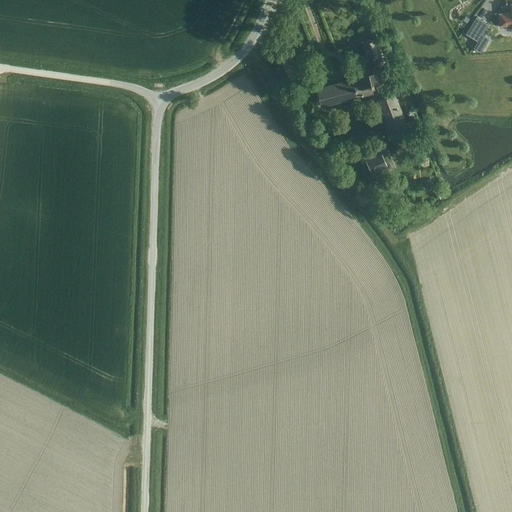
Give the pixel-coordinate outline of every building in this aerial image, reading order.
[(511,2),(510,3),(510,12),(498,13),(499,25),(511,24),(511,29),(511,28),(511,2)] [(476,16),(465,34),(477,41),(482,33),(482,34),(488,24),(476,16)] [(373,26),(366,28),(369,38),(376,36),(373,26)] [(270,42),(280,61),(290,81),(303,74),(298,64),(295,65),(285,46),(294,42),(289,32),(270,42)] [(489,38),(482,34),(477,41),(473,48),(480,52),(489,38)] [(371,82),(380,79),(387,78),(381,57),(385,56),(380,38),(362,43),(367,61),(370,60),(374,73),(368,74),(369,76),(318,90),(321,104),(373,91),(373,89),(371,82)] [(388,96),(380,79),(371,82),(373,89),(374,89),(373,85),(374,84),(381,99),(388,96)] [(393,94),(388,96),(381,99),(376,100),(391,138),(408,131),(393,94)] [(384,146),(358,158),(368,179),(394,167),(384,146)] [(428,189),(434,187),(430,178),(424,181),(428,189)]
